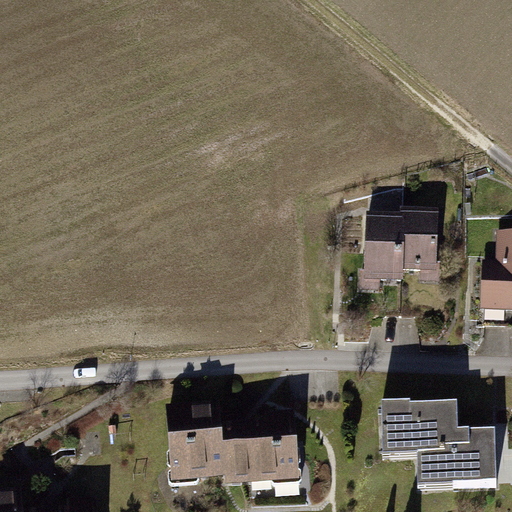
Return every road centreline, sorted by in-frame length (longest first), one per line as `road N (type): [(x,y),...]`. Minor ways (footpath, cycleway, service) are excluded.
road 1 (residential): [(511,365),(323,359),(0,378)]
road 2 (track): [(429,97),(311,0)]
